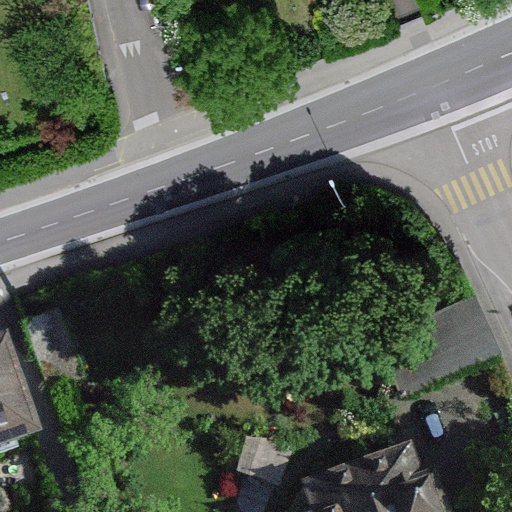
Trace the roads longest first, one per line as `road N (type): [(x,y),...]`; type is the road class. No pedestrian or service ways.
road 1 (tertiary): [(430,88),(171,183)]
road 2 (residential): [(511,264),(430,88)]
road 3 (residential): [(171,183),(129,0)]
road 4 (tertiary): [(171,183),(0,239)]
